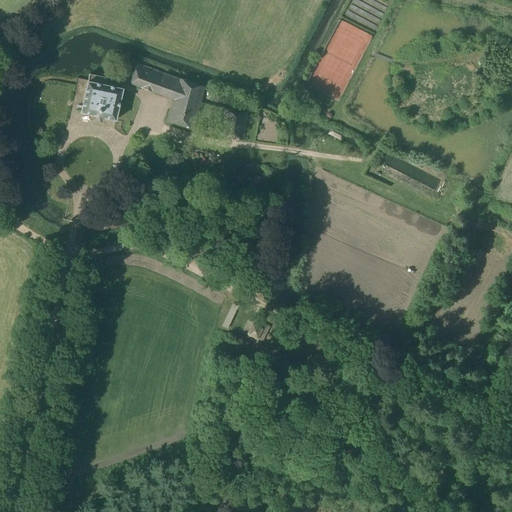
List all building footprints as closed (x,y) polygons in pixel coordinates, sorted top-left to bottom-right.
[(193,130),(204,87),(137,64),(129,85),(173,100),(166,122),(193,130)] [(104,86),(106,78),(89,74),(88,82),(85,94),(81,113),(115,121),(122,90),(104,86)] [(320,102),(305,94),(299,104),(314,113),(320,102)] [(238,114),(232,113),(233,110),(223,108),(219,137),(243,140),(248,112),(238,110),(238,114)] [(344,133),(331,126),(327,133),(341,140),(344,133)] [(251,269),(257,245),(242,241),(236,265),(251,269)] [(262,293),(267,273),(258,271),(253,291),(262,293)] [(241,315),(236,325),(242,328),(247,318),(241,315)] [(259,346),(269,326),(255,320),(245,340),(259,346)] [(277,345),(272,355),(276,357),(281,347),(277,345)]
